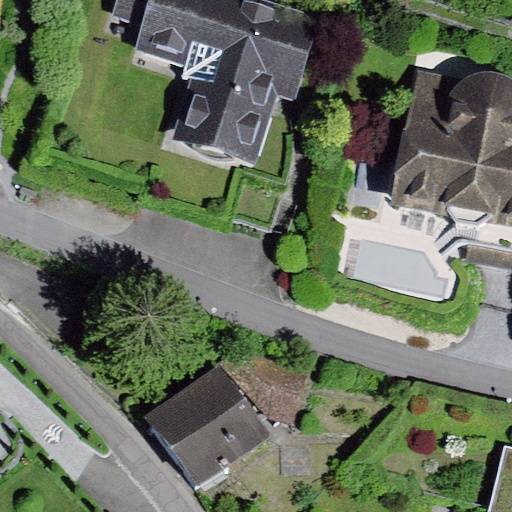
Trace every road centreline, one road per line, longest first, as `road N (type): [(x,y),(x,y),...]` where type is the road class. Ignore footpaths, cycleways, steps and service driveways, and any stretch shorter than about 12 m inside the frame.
road 1 (residential): [(511,383),(329,342),(0,213)]
road 2 (residential): [(0,314),(127,440)]
